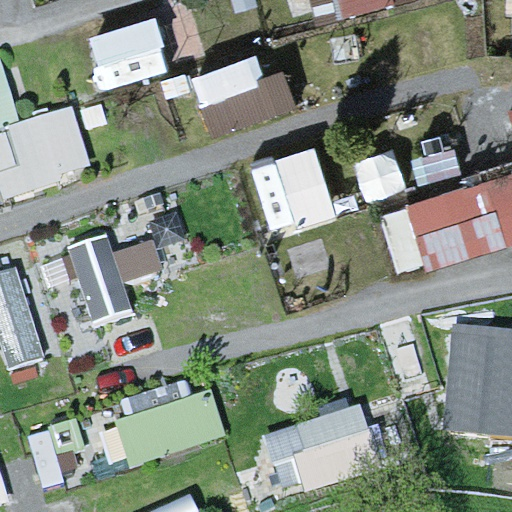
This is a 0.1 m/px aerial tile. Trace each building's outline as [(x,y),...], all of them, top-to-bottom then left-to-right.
[(320,0),(324,10),(346,3),(344,0),(320,0)] [(92,28),(105,82),(173,67),(160,12),(92,28)] [(300,105),(289,52),(197,71),(208,125),(300,105)] [(7,58),(0,59),(0,197),(93,178),(78,107),(20,119),(7,58)] [(276,230),(339,210),(318,142),(255,161),(276,230)] [(511,170),(412,203),(435,270),(511,244),(511,170)] [(134,303),(124,278),(161,265),(151,239),(116,252),(109,234),(71,248),(96,317),(134,303)] [(511,362),(492,362),(491,438),(511,438),(511,362)] [(217,394),(119,418),(130,462),(228,439),(217,394)] [(284,493),(380,471),(366,407),(269,429),(284,493)]
